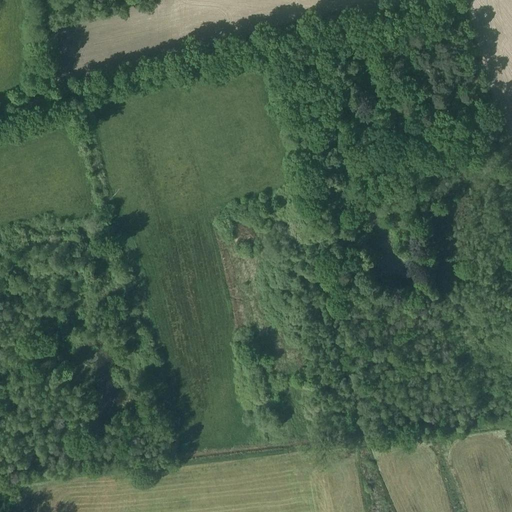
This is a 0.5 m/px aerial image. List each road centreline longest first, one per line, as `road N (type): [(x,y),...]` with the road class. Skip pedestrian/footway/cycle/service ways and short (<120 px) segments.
road 1 (track): [(395,0),(0,112)]
road 2 (track): [(339,18),(344,40),(333,43),(334,61),(358,150),(376,154),(387,141),(359,42)]
